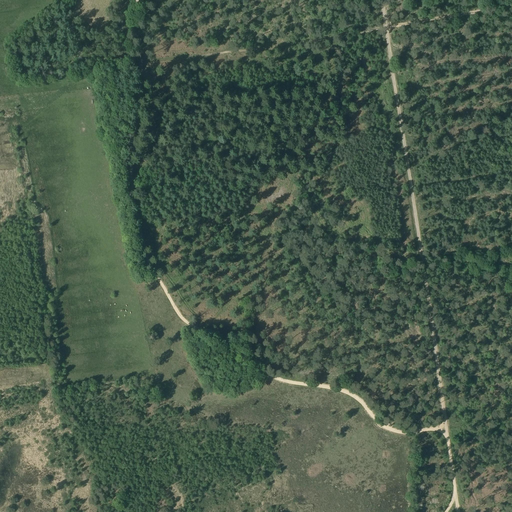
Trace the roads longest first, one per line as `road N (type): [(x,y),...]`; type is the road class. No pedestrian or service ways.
road 1 (track): [(134,63),(132,190),(145,257),(183,320),(276,379),(355,396),(388,429),(443,426)]
road 2 (track): [(386,31),(443,426)]
road 3 (track): [(386,31),(511,8)]
